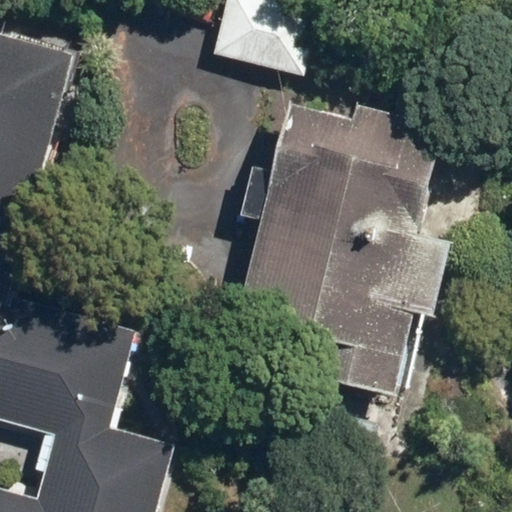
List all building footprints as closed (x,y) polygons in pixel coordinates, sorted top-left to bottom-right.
[(329,0),(232,0),(220,55),(313,76),(330,0),(329,0)] [(0,150),(56,165),(86,56),(0,31),(0,150)] [(335,31),(325,72),(399,90),(409,49),(335,31)] [(361,121),(298,105),(244,316),(332,338),(322,376),(410,399),(431,317),(446,321),(468,238),(450,233),(472,147),(417,133),(421,116),(366,102),(361,121)] [(0,150),(0,290),(19,296),(56,165),(0,150)] [(0,361),(15,309),(19,296),(0,290),(0,361)] [(135,343),(15,309),(0,361),(0,412),(69,432),(107,442),(112,424),(135,343)] [(50,501),(46,511),(166,511),(185,444),(112,424),(107,442),(69,432),(50,501)] [(46,511),(50,501),(0,486),(0,511),(46,511)]
